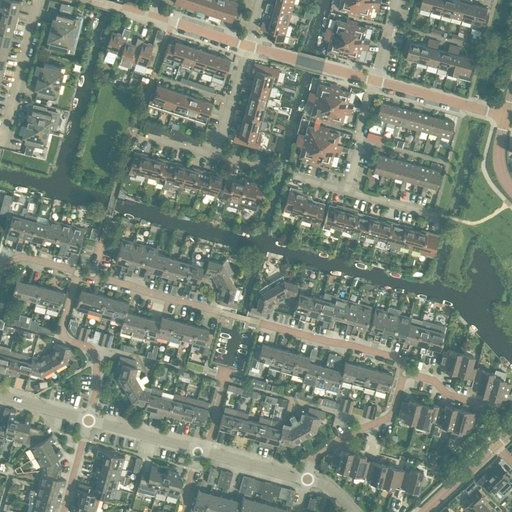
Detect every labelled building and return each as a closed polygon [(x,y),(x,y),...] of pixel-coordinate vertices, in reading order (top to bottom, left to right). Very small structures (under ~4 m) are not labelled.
[(0,0),(0,8),(16,12),(18,6),(20,6),(21,1),(16,0),(0,0)] [(187,0),(185,7),(197,10),(200,0),(187,0)] [(200,0),(197,10),(208,14),(212,0),(200,0)] [(212,0),(208,14),(220,18),(225,0),(212,0)] [(229,0),(225,0),(220,18),(231,22),(233,17),(238,18),(242,5),(237,4),(237,3),(229,0)] [(282,0),(276,0),(275,9),(291,14),(294,3),(282,0)] [(355,12),(357,0),(341,0),(339,8),(355,12)] [(379,8),(380,2),(371,0),(357,0),(355,12),(370,16),(373,6),(379,8)] [(431,11),(433,0),(418,0),(418,3),(421,4),(420,8),(431,11)] [(441,14),(445,0),(433,0),(431,11),(441,14)] [(452,17),(456,0),(445,0),(441,14),(452,17)] [(462,19),(467,0),(462,0),(463,1),(459,0),(456,0),(452,17),(462,19)] [(473,22),(477,5),(471,3),(472,1),(468,0),(467,0),(462,19),(473,22)] [(61,2),(58,10),(71,13),(73,5),(61,2)] [(485,31),(488,22),(490,14),(487,13),(488,8),(477,5),(473,22),(471,27),(485,31)] [(0,8),(0,19),(16,24),(17,19),(15,19),(16,12),(0,8)] [(275,9),(272,19),(288,24),(291,14),(275,9)] [(53,18),(50,29),(77,36),(80,25),(78,25),(79,19),(56,13),(54,19),(53,18)] [(0,31),(11,34),(12,28),(14,28),(16,24),(0,19),(0,31)] [(262,22),(261,28),(269,30),(267,38),(284,42),(286,35),(288,24),(272,19),(270,24),(262,22)] [(327,27),(326,33),(348,39),(352,23),(336,19),(333,29),(327,27)] [(352,23),(348,39),(369,44),(370,39),(365,37),(367,27),(352,23)] [(126,42),(130,29),(124,27),(121,35),(111,32),(106,48),(107,48),(106,54),(114,57),(115,54),(121,55),(125,42),(126,42)] [(49,41),(47,46),(67,51),(68,49),(71,50),(72,47),(74,47),(77,36),(50,29),(47,40),(49,41)] [(0,31),(0,43),(10,46),(11,42),(9,41),(11,34),(0,31)] [(326,33),(325,38),(331,40),(328,50),(332,51),(331,55),(338,57),(340,53),(343,54),(348,39),(326,33)] [(143,42),(144,40),(137,38),(135,45),(126,42),(125,42),(121,55),(118,64),(127,67),(129,64),(135,66),(136,63),(137,58),(143,42)] [(152,66),(161,40),(154,38),(152,45),(143,42),(137,58),(136,63),(145,66),(146,64),(152,66)] [(428,64),(434,40),(429,38),(427,45),(422,44),(417,61),(428,64)] [(348,39),(343,54),(359,58),(362,48),(368,50),(369,44),(348,39)] [(438,67),(443,50),(438,48),(439,41),(434,40),(428,64),(438,67)] [(168,42),(162,61),(172,64),(173,63),(179,65),(186,45),(175,41),(174,44),(168,42)] [(417,61),(422,44),(411,41),(410,46),(407,45),(404,53),(408,54),(406,58),(417,61)] [(0,55),(5,56),(7,50),(9,50),(10,46),(0,43),(0,55)] [(448,70),(455,45),(450,44),(448,51),(443,50),(438,67),(448,70)] [(186,45),(179,65),(187,67),(186,70),(189,72),(190,68),(192,64),(197,48),(186,45)] [(458,77),(464,55),(458,54),(460,47),(455,45),(448,70),(447,74),(458,77)] [(192,64),(190,68),(201,72),(203,68),(208,52),(197,48),(192,64)] [(203,68),(201,72),(212,75),(219,56),(208,52),(203,68)] [(472,80),(474,72),(476,64),(473,63),(474,58),(464,55),(458,77),(472,80)] [(219,56),(212,75),(223,79),(225,75),(226,71),(230,72),(233,62),(229,60),(230,59),(219,56)] [(62,71),(64,66),(44,61),(42,66),(41,66),(38,77),(60,82),(62,71)] [(276,82),(279,69),(254,62),(251,71),(255,72),(253,81),(271,86),(272,81),(276,82)] [(108,73),(106,77),(105,79),(112,82),(113,78),(115,75),(108,73)] [(145,88),(148,78),(142,76),(139,86),(145,88)] [(57,93),(60,82),(38,77),(35,88),(37,88),(35,94),(55,99),(57,93)] [(268,95),(271,86),(253,81),(251,89),(246,88),(245,93),(249,94),(250,94),(250,92),(272,98),(272,96),(268,95)] [(310,92),(308,97),(309,97),(330,103),(334,87),(319,83),(316,93),(310,92)] [(147,105),(150,106),(152,107),(161,109),(168,88),(162,86),(156,84),(154,93),(151,93),(147,105)] [(334,87),(330,103),(351,109),(353,104),(347,102),(350,92),(334,87)] [(168,88),(161,109),(172,113),(179,92),(168,88)] [(179,92),(172,113),(182,117),(189,95),(179,92)] [(272,98),(250,92),(250,94),(249,94),(247,103),(265,108),(268,98),(272,99),(272,98)] [(189,95),(182,117),(193,120),(200,99),(189,95)] [(308,97),(307,102),(313,104),(310,114),(316,116),(314,121),(319,122),(320,117),(326,119),(330,103),(309,97),(308,97)] [(200,99),(193,120),(204,124),(206,118),(211,102),(200,99)] [(386,121),(391,105),(380,102),(379,107),(374,106),(373,112),(377,113),(376,118),(386,121)] [(262,117),(265,108),(247,103),(245,111),(240,110),(239,115),(243,116),(244,116),(244,114),(266,120),(266,118),(262,117)] [(330,103),(326,119),(341,123),(344,112),(350,114),(351,109),(330,103)] [(28,114),(26,125),(47,130),(52,131),(57,115),(51,113),(45,112),(46,107),(33,104),(32,108),(30,114),(28,114)] [(397,124),(401,107),(391,105),(386,121),(395,123),(397,124)] [(407,127),(412,110),(401,107),(397,124),(395,123),(393,129),(398,130),(399,124),(407,127)] [(418,129),(422,113),(412,110),(407,127),(416,129),(418,129)] [(428,132),(433,116),(422,113),(418,129),(416,129),(414,134),(418,136),(420,130),(428,132)] [(266,120),(244,114),(244,116),(243,116),(241,125),(259,130),(262,120),(266,121),(266,120)] [(439,135),(443,119),(433,116),(428,132),(437,135),(439,135)] [(449,138),(454,122),(443,119),(439,135),(437,135),(435,140),(439,141),(441,136),(449,138)] [(298,134),(297,139),(319,145),(323,129),(317,128),(319,122),(314,121),(313,126),(307,125),(304,135),(299,134),(298,134)] [(26,125),(23,136),(25,136),(23,142),(26,142),(24,153),(31,155),(34,145),(43,147),(44,141),(45,141),(47,130),(26,125)] [(258,134),(259,130),(241,125),(239,133),(235,132),(232,141),(258,148),(261,135),(258,134)] [(323,129),(319,145),(340,151),(342,145),(336,144),(338,133),(323,129)] [(189,134),(187,140),(191,141),(190,143),(198,145),(198,143),(200,143),(201,138),(200,137),(200,136),(193,134),(193,135),(189,134)] [(297,139),(295,144),(302,146),(299,156),(314,160),(319,145),(297,139)] [(319,145),(314,160),(330,165),(333,154),(339,156),(340,151),(319,145)] [(145,180),(151,158),(141,155),(141,153),(134,151),(128,174),(135,176),(135,173),(145,176),(144,180),(145,180)] [(383,173),(388,157),(377,154),(373,170),(381,172),(383,173)] [(394,176),(398,159),(388,157),(383,173),(381,172),(380,178),(384,179),(386,173),(394,176)] [(162,161),(151,158),(145,180),(147,181),(148,177),(157,179),(156,182),(163,183),(169,160),(163,158),(162,161)] [(404,178),(409,162),(398,159),(394,176),(402,178),(404,178)] [(180,190),(186,167),(175,164),(176,162),(169,160),(163,183),(170,185),(170,183),(179,185),(178,189),(180,190)] [(415,181),(419,165),(409,162),(404,178),(402,178),(401,183),(405,185),(406,179),(415,181)] [(425,184),(430,168),(419,165),(415,181),(423,184),(425,184)] [(197,170),(186,167),(180,190),(182,190),(183,186),(192,189),(191,191),(198,193),(204,170),(197,168),(197,170)] [(436,187),(440,171),(430,168),(425,184),(423,184),(422,189),(426,190),(427,185),(436,187)] [(216,195),(221,177),(210,174),(211,172),(204,170),(198,193),(204,195),(205,192),(214,195),(213,199),(215,199),(216,195)] [(237,208),(245,177),(245,178),(242,177),(238,179),(237,182),(232,180),(233,177),(226,176),(220,200),(226,202),(227,205),(237,208)] [(257,181),(245,177),(237,208),(241,209),(244,207),(256,210),(258,204),(264,179),(258,178),(257,181)] [(300,219),(307,194),(295,191),(296,188),(289,186),(283,211),(289,212),(290,209),(296,211),(295,214),(297,218),(300,218),(300,219)] [(307,194),(300,219),(312,222),(311,225),(318,227),(324,203),(318,201),(317,204),(312,202),(312,199),(310,195),(307,195),(307,194)] [(403,201),(409,203),(411,196),(404,195),(403,201)] [(340,233),(347,207),(341,205),(340,207),(335,206),(329,204),(322,227),(329,229),(330,227),(335,228),(333,236),(338,237),(340,233)] [(9,205),(5,221),(8,226),(9,226),(6,238),(17,241),(18,236),(19,237),(27,209),(27,208),(23,207),(21,214),(13,212),(11,209),(12,205),(9,205)] [(347,207),(340,233),(341,234),(342,230),(351,232),(351,235),(357,237),(364,213),(357,212),(352,210),(353,208),(347,207)] [(17,241),(23,243),(24,238),(23,238),(24,236),(31,238),(37,216),(26,214),(28,209),(27,209),(19,237),(18,236),(17,241)] [(374,243),(380,220),(370,218),(370,215),(364,213),(357,237),(364,238),(364,236),(374,238),(373,242),(374,243)] [(37,216),(31,238),(37,239),(35,246),(41,248),(43,241),(47,223),(48,218),(37,215),(37,216)] [(41,248),(40,249),(46,251),(50,239),(48,238),(49,237),(56,239),(60,221),(50,218),(51,215),(50,215),(49,218),(48,218),(47,223),(43,241),(41,248)] [(391,223),(380,220),(374,243),(376,243),(377,239),(386,242),(385,244),(392,246),(398,223),(392,221),(391,223)] [(60,221),(56,239),(63,240),(62,242),(61,242),(58,254),(64,255),(64,254),(63,254),(65,247),(66,247),(73,221),(72,221),(71,224),(60,221)] [(65,247),(63,254),(64,254),(70,256),(71,251),(70,250),(70,249),(78,251),(84,228),(73,225),(74,221),(73,221),(66,247),(65,247)] [(409,252),(415,230),(404,227),(405,225),(398,223),(392,246),(399,248),(399,245),(408,248),(407,252),(409,252)] [(426,233),(415,230),(409,252),(411,253),(412,249),(421,251),(420,254),(432,257),(438,234),(426,231),(426,233)] [(122,238),(116,261),(123,263),(123,265),(122,265),(120,269),(127,271),(128,266),(127,266),(135,238),(134,238),(133,241),(122,238)] [(135,238),(127,266),(128,266),(133,267),(135,262),(133,262),(134,260),(141,262),(146,244),(135,242),(136,238),(135,238)] [(146,244),(141,262),(148,264),(148,266),(146,265),(145,270),(150,272),(151,272),(156,253),(158,248),(157,248),(158,244),(157,244),(156,247),(146,244)] [(150,272),(148,277),(155,279),(156,274),(155,274),(156,272),(162,274),(167,256),(156,253),(151,272),(150,272)] [(167,256),(162,274),(170,276),(169,278),(168,277),(167,282),(172,283),(180,256),(179,255),(178,259),(167,256)] [(180,256),(172,283),(178,285),(180,280),(178,280),(179,278),(186,280),(190,262),(180,260),(181,256),(180,256)] [(190,262),(186,280),(193,282),(193,284),(191,283),(190,288),(196,290),(198,283),(204,261),(192,257),(190,262)] [(221,263),(211,276),(215,283),(228,275),(233,273),(225,258),(221,263)] [(208,260),(204,274),(211,276),(221,263),(208,260)] [(228,275),(215,283),(219,290),(235,288),(228,275)] [(283,275),(269,283),(279,301),(280,300),(279,300),(285,296),(283,280),(283,275)] [(24,297),(28,282),(16,279),(12,294),(24,297)] [(296,284),(283,280),(285,296),(292,298),(296,284)] [(36,300),(40,285),(28,282),(24,297),(36,300)] [(269,283),(256,292),(259,294),(272,304),(278,301),(279,301),(269,283)] [(46,308),(52,288),(40,285),(36,300),(35,304),(46,308)] [(58,311),(59,307),(64,291),(52,288),(46,308),(58,311)] [(235,288),(219,290),(217,296),(220,297),(224,298),(228,299),(232,300),(235,288)] [(88,312),(93,292),(81,289),(75,309),(88,312)] [(99,315),(105,295),(93,292),(88,312),(99,315)] [(299,292),(294,309),(302,311),(301,313),(300,313),(298,319),(304,320),(312,292),(311,292),(310,295),(299,292)] [(312,292),(304,320),(310,322),(312,316),(310,316),(311,314),(318,316),(322,299),(312,296),(313,292),(312,292)] [(322,299),(318,316),(324,317),(325,318),(324,319),(323,319),(321,326),(327,328),(334,302),(333,302),(335,296),(334,296),(335,295),(324,292),(322,299)] [(334,302),(327,328),(333,329),(337,317),(335,317),(336,315),(342,317),(347,300),(337,297),(338,294),(336,293),(335,297),(335,296),(333,302),(334,302)] [(259,294),(256,307),(259,308),(263,309),(267,310),(270,311),(272,304),(259,294)] [(111,318),(116,298),(105,295),(99,315),(111,318)] [(126,311),(128,302),(116,298),(111,318),(122,321),(123,316),(124,316),(125,311),(126,311)] [(347,300),(342,317),(349,319),(349,321),(348,320),(344,333),(350,334),(351,332),(350,332),(352,325),(359,300),(358,299),(357,303),(347,300)] [(352,325),(350,332),(351,332),(357,334),(358,329),(357,329),(358,327),(365,329),(371,306),(360,303),(361,300),(359,300),(352,325)] [(379,340),(379,341),(385,343),(388,331),(387,331),(387,329),(394,331),(399,314),(400,310),(388,306),(388,307),(380,335),(381,335),(380,340),(379,340)] [(375,307),(369,330),(377,332),(376,334),(375,333),(373,338),(379,340),(380,340),(381,335),(380,335),(388,307),(387,307),(386,310),(375,307)] [(132,334),(133,329),(137,314),(126,311),(125,311),(124,316),(123,316),(122,321),(121,326),(119,331),(132,334)] [(399,314),(394,331),(401,333),(400,335),(399,335),(398,340),(403,341),(404,341),(409,322),(409,323),(411,317),(410,317),(411,314),(410,313),(409,317),(399,314)] [(143,337),(149,317),(137,314),(133,329),(132,334),(143,337)] [(169,339),(174,319),(161,316),(160,320),(161,320),(156,335),(156,336),(169,339)] [(156,335),(161,320),(160,320),(149,317),(143,337),(155,340),(156,336),(156,335)] [(403,341),(402,346),(408,348),(410,343),(408,343),(409,341),(410,341),(416,343),(420,326),(422,320),(411,317),(409,323),(409,322),(404,341),(403,341)] [(180,342),(182,337),(185,322),(174,319),(169,339),(180,342)] [(420,326),(416,343),(421,344),(420,351),(425,353),(434,323),(422,320),(420,326)] [(193,340),(197,325),(185,322),(182,337),(193,340)] [(75,335),(74,337),(80,338),(83,327),(70,323),(69,327),(73,334),(75,335)] [(434,323),(425,353),(431,354),(433,349),(431,349),(432,347),(433,348),(439,349),(444,332),(445,326),(434,323)] [(53,335),(55,329),(41,325),(41,327),(40,331),(53,335)] [(208,353),(213,333),(208,332),(209,328),(197,325),(193,340),(191,346),(198,348),(197,350),(208,353)] [(83,327),(80,338),(86,340),(89,328),(83,327)] [(101,332),(98,343),(103,345),(106,333),(101,332)] [(106,333),(103,345),(109,346),(112,335),(106,333)] [(55,343),(54,350),(66,360),(70,347),(55,343)] [(0,369),(4,370),(8,355),(10,349),(2,347),(3,345),(0,344),(0,369)] [(256,346),(250,364),(262,367),(264,359),(270,361),(274,347),(262,344),(261,347),(256,346)] [(270,361),(268,367),(280,370),(285,350),(274,347),(270,361)] [(8,355),(4,370),(16,373),(20,358),(21,354),(22,352),(10,349),(8,355)] [(443,350),(440,365),(445,366),(444,368),(457,372),(462,352),(450,349),(449,352),(443,350)] [(47,354),(46,354),(54,367),(66,360),(54,350),(47,354)] [(285,350),(280,370),(291,373),(297,353),(285,350)] [(462,352),(457,372),(468,375),(465,383),(472,385),(477,367),(471,366),(474,356),(462,352)] [(297,353),(291,373),(302,377),(303,377),(305,370),(305,371),(309,358),(309,357),(297,353)] [(319,364),(314,384),(325,387),(334,354),(328,353),(325,366),(319,364)] [(20,358),(16,373),(28,377),(30,371),(29,370),(31,361),(32,356),(21,354),(20,358)] [(46,354),(40,358),(42,374),(54,367),(46,354)] [(334,354),(325,387),(338,390),(340,380),(342,376),(341,375),(343,370),(342,370),(343,366),(338,364),(340,356),(334,354)] [(31,361),(29,370),(30,371),(38,373),(37,376),(39,378),(42,379),(42,374),(40,358),(32,356),(31,361)] [(120,356),(119,361),(122,362),(118,376),(132,400),(145,404),(149,392),(150,389),(141,387),(135,374),(137,366),(134,365),(135,360),(120,356)] [(302,377),(301,380),(314,384),(319,364),(313,363),(314,359),(309,358),(305,371),(305,370),(303,377),(302,377)] [(342,376),(340,380),(351,383),(356,365),(345,361),(343,366),(342,370),(343,370),(341,375),(342,376)] [(202,372),(202,371),(204,365),(197,363),(196,370),(202,372)] [(356,365),(351,383),(363,386),(368,368),(356,365)] [(477,367),(472,385),(476,387),(475,391),(487,395),(492,376),(493,376),(494,373),(494,372),(477,367)] [(368,368),(363,386),(374,390),(380,371),(368,368)] [(492,376),(487,395),(500,398),(500,396),(506,397),(507,392),(510,383),(504,381),(505,379),(503,379),(505,372),(495,369),(494,372),(494,373),(493,376),(492,376)] [(380,371),(374,390),(387,393),(392,374),(380,371)] [(262,388),(264,383),(264,381),(252,378),(250,385),(262,388)] [(145,404),(144,407),(151,409),(149,415),(154,417),(156,413),(157,410),(156,410),(160,395),(162,390),(150,386),(150,389),(149,392),(145,404)] [(242,388),(240,395),(246,397),(248,395),(253,396),(254,391),(242,388)] [(157,410),(156,413),(161,414),(162,412),(168,413),(173,393),(162,390),(160,395),(156,410),(157,410)] [(173,393),(168,413),(174,415),(172,422),(178,423),(185,397),(173,393)] [(277,397),(266,394),(264,401),(275,404),(277,397)] [(185,397),(178,423),(184,425),(186,418),(191,420),(196,400),(185,397)] [(340,403),(339,408),(344,410),(346,405),(347,398),(342,397),(340,403)] [(284,407),(286,399),(279,398),(277,405),(284,407)] [(346,405),(344,410),(349,411),(350,412),(356,413),(357,407),(352,406),(354,400),(352,399),(347,398),(346,405)] [(421,402),(409,399),(408,401),(402,400),(398,414),(404,416),(403,419),(415,422),(421,402)] [(196,400),(191,420),(203,423),(207,408),(209,403),(196,400)] [(421,402),(415,422),(414,427),(428,431),(432,419),(434,420),(438,406),(432,404),(432,405),(421,402)] [(357,407),(356,413),(362,415),(365,416),(367,416),(370,408),(370,405),(365,403),(363,409),(357,407)] [(450,427),(451,427),(457,407),(444,404),(444,407),(438,406),(434,420),(440,422),(439,423),(440,424),(440,426),(440,428),(442,430),(446,431),(448,431),(450,429),(450,427)] [(370,408),(367,416),(373,418),(376,406),(370,405),(370,408)] [(230,430),(236,409),(225,406),(223,412),(222,412),(218,427),(230,430)] [(10,409),(4,407),(0,421),(1,421),(0,426),(0,425),(0,446),(3,437),(10,409)] [(323,417),(325,412),(309,407),(308,413),(305,412),(303,420),(289,427),(282,425),(281,428),(278,439),(291,443),(315,430),(319,416),(323,417)] [(464,430),(465,430),(467,430),(468,430),(469,429),(470,428),(471,427),(475,412),(457,407),(451,427),(464,430)] [(13,440),(18,420),(13,419),(16,409),(10,408),(10,409),(3,437),(13,440)] [(247,419),(248,413),(236,409),(230,430),(242,433),(246,418),(247,419)] [(263,446),(271,419),(259,416),(258,422),(254,436),(260,438),(258,445),(263,446)] [(28,426),(30,418),(25,417),(23,422),(18,420),(13,440),(24,443),(27,445),(39,429),(28,426)] [(258,422),(247,419),(246,418),(242,433),(254,436),(258,422)] [(282,425),(282,422),(271,419),(263,446),(269,448),(271,441),(277,443),(278,439),(281,428),(282,425)] [(44,438),(39,429),(27,445),(29,447),(35,457),(52,447),(49,442),(54,439),(51,434),(44,438)] [(55,452),(52,447),(35,457),(40,466),(41,470),(60,467),(55,458),(62,454),(59,449),(55,452)] [(348,471),(353,452),(341,448),(340,452),(334,451),(330,465),(336,467),(336,468),(348,471)] [(121,468),(124,457),(95,449),(94,455),(103,457),(102,462),(121,468)] [(365,478),(370,460),(364,459),(365,455),(353,452),(348,471),(359,475),(358,476),(365,478)] [(138,472),(142,459),(135,457),(131,470),(138,472)] [(374,462),(370,460),(365,478),(370,479),(369,481),(381,484),(380,487),(381,488),(388,464),(375,461),(374,462)] [(119,474),(121,468),(102,462),(101,468),(96,466),(94,472),(118,478),(121,479),(127,480),(128,476),(119,474)] [(161,472),(156,471),(157,466),(151,464),(149,472),(142,470),(138,486),(156,491),(161,472)] [(400,488),(405,470),(399,468),(399,467),(388,464),(381,488),(393,491),(394,486),(400,488)] [(511,485),(511,477),(499,465),(488,476),(485,473),(476,481),(481,487),(484,484),(492,493),(497,488),(503,494),(511,485)] [(64,485),(65,480),(58,478),(60,467),(41,470),(41,473),(38,484),(57,489),(59,484),(64,485)] [(212,484),(216,469),(216,468),(210,467),(206,482),(212,484)] [(423,471),(410,468),(409,471),(405,470),(400,488),(405,489),(406,488),(418,491),(419,484),(423,485),(425,483),(426,480),(425,477),(422,476),(423,471)] [(166,494),(173,470),(167,469),(166,474),(161,472),(156,491),(166,494)] [(222,486),(227,471),(221,469),(217,485),(222,486)] [(177,497),(182,478),(176,476),(178,471),(173,470),(166,494),(177,497)] [(228,488),(232,474),(232,473),(227,471),(222,486),(228,488)] [(116,488),(118,478),(94,472),(93,477),(98,478),(96,483),(116,488)] [(244,492),(248,477),(243,475),(238,491),(244,492)] [(250,494),(254,479),(248,477),(244,492),(250,494)] [(468,493),(478,484),(473,479),(464,488),(468,493)] [(266,498),(270,483),(264,481),(260,497),(266,498)] [(95,488),(90,487),(91,486),(77,482),(76,488),(100,495),(99,496),(112,499),(116,488),(96,483),(95,488)] [(272,500),(276,485),(270,483),(266,498),(272,500)] [(56,495),(57,489),(38,484),(36,490),(34,490),(28,488),(27,492),(60,501),(61,496),(56,495)] [(97,506),(99,496),(100,495),(76,488),(74,494),(79,495),(78,501),(97,506)] [(291,505),(294,494),(295,490),(289,488),(285,504),(291,505)] [(490,511),(491,511),(481,502),(486,498),(477,489),(470,495),(475,499),(466,508),(469,511),(490,511)] [(193,509),(204,511),(209,494),(198,491),(193,509)] [(60,501),(27,492),(26,496),(30,497),(28,504),(33,505),(52,510),(53,505),(58,506),(60,501)] [(204,511),(205,511),(215,511),(220,497),(209,494),(204,511)] [(215,511),(227,511),(230,500),(220,497),(215,511)] [(314,508),(316,499),(309,497),(307,507),(314,508)] [(250,511),(253,501),(242,498),(241,503),(238,511),(250,511)] [(230,500),(227,511),(238,511),(241,503),(230,500)] [(94,511),(97,506),(78,501),(76,506),(71,504),(70,510),(76,511),(94,511)] [(261,511),(264,504),(253,501),(250,511),(261,511)]
